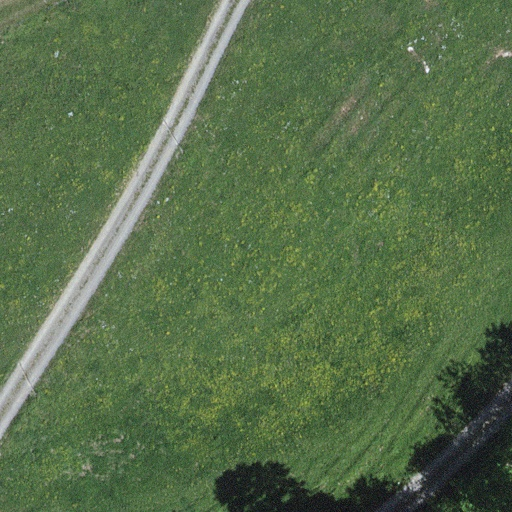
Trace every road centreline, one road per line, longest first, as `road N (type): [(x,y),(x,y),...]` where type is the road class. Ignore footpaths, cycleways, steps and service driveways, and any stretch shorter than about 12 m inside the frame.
road 1 (track): [(0,435),(143,189),(235,0)]
road 2 (track): [(511,356),(323,511)]
